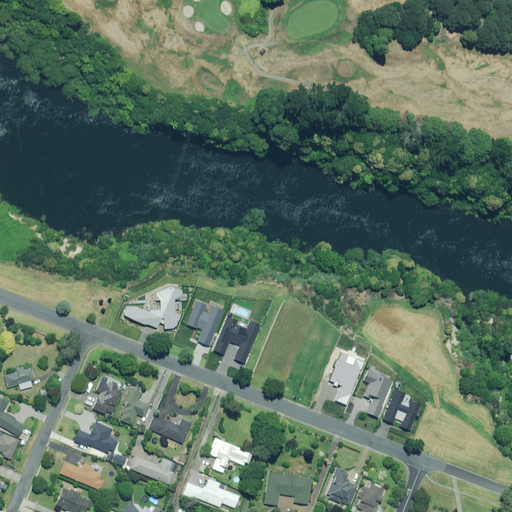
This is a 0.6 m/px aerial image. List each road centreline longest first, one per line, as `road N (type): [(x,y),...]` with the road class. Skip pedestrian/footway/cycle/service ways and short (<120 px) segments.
road 1 (residential): [(422,461),(89,330)]
road 2 (residential): [(14,511),(89,330)]
